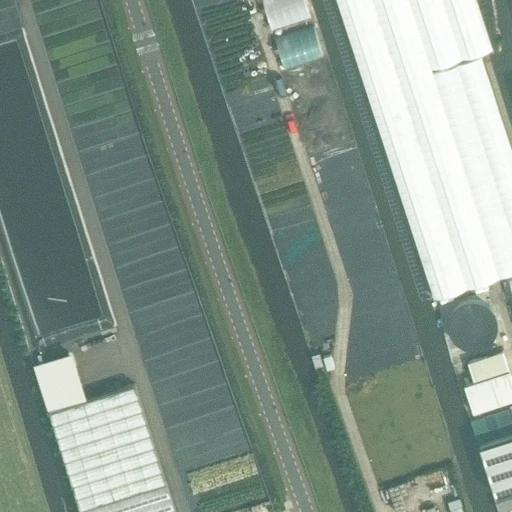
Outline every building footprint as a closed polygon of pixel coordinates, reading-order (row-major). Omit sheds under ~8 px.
[(466,346),(475,348),(481,347),(485,345),(492,340),(496,335),(498,332),(499,323),(498,315),(496,311),(492,306),(489,303),(483,300),(475,299),(466,300),(461,303),(458,306),(455,309),(452,315),(450,323),(451,327),(453,334),(458,340),(461,343),(466,346)] [(511,399),(511,380),(503,351),(467,362),(474,382),(464,385),(472,412),(511,399)] [(34,366),(48,410),(90,396),(76,352),(34,366)] [(90,396),(48,410),(80,511),(174,511),(134,383),(90,396)] [(511,434),(479,445),(495,495),(511,489),(511,434)]
